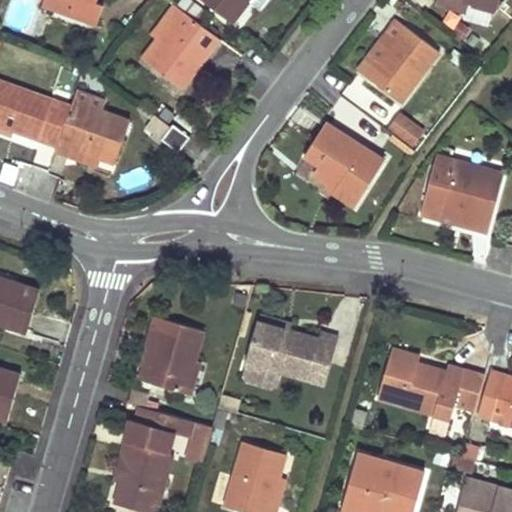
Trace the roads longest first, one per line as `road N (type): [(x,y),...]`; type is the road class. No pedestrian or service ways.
road 1 (residential): [(115,251),(46,511)]
road 2 (residential): [(324,252),(511,291)]
road 3 (residential): [(163,222),(76,222),(0,200)]
road 4 (residential): [(351,0),(260,126)]
road 5 (residential): [(0,202),(115,251)]
